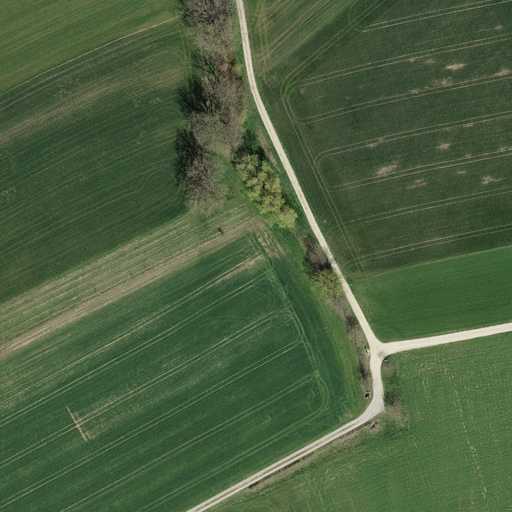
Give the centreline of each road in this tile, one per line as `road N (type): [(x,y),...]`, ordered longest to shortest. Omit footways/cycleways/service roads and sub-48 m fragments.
road 1 (track): [(377,352),(261,108),(238,0)]
road 2 (track): [(195,511),(372,415),(380,394),(377,352)]
road 3 (track): [(511,329),(377,352)]
